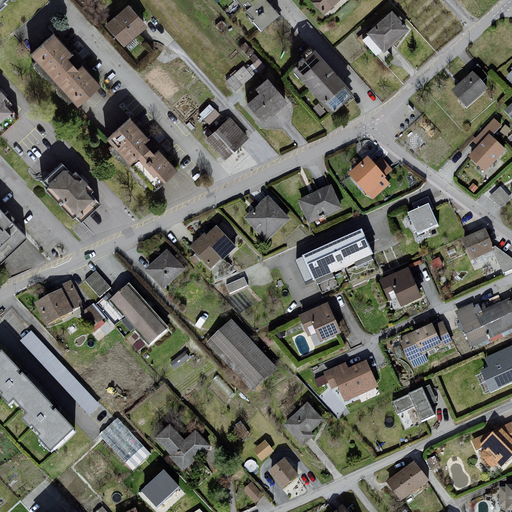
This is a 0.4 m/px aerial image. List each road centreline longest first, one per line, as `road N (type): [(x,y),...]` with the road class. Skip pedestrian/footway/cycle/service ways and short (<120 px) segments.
road 1 (residential): [(57,6),(233,193)]
road 2 (residential): [(0,294),(233,193)]
road 3 (unknown): [(136,235),(0,91)]
road 4 (unknown): [(280,170),(150,29)]
road 5 (residential): [(370,125),(511,4)]
road 6 (residential): [(370,125),(511,236)]
road 7 (residential): [(233,193),(370,125)]
